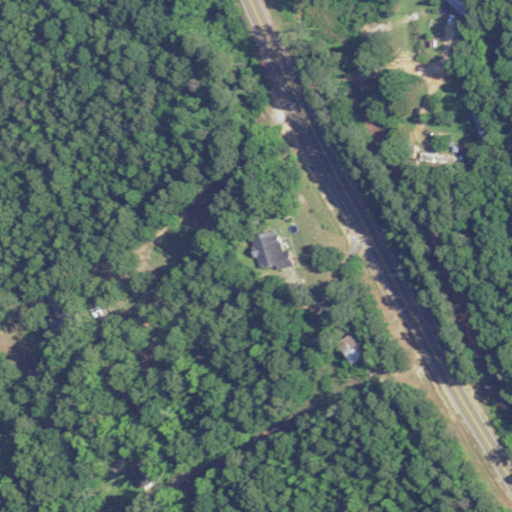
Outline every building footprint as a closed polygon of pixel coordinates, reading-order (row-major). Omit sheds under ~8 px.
[(449,0),(465,16),(471,9),(461,0),(449,0)] [(469,96),(483,141),(492,138),(478,93),(469,96)] [(283,250),(278,229),(253,235),(261,271),(293,263),(289,249),(283,250)] [(57,335),(81,325),(66,287),(48,294),(57,317),(51,319),(57,335)] [(365,355),(350,335),(339,344),(354,364),(365,355)] [(133,466),(143,485),(156,478),(146,459),(133,466)]
